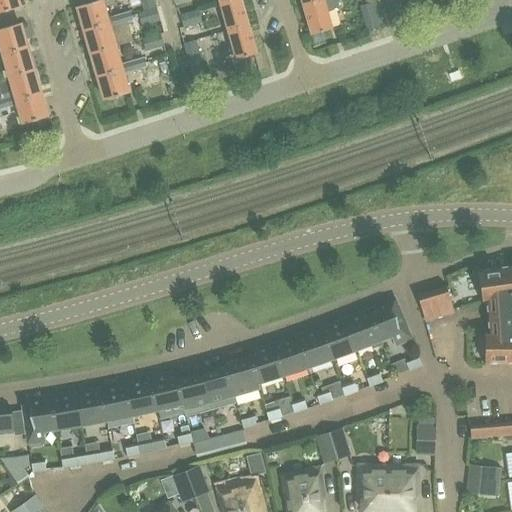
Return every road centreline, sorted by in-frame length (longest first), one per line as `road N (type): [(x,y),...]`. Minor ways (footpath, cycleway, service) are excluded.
road 1 (tertiary): [(409,218),(308,239),(0,330)]
road 2 (residential): [(0,395),(194,359),(400,287)]
road 3 (residential): [(78,155),(306,80)]
road 4 (residential): [(447,511),(443,410),(400,287)]
road 5 (residential): [(306,80),(489,18),(502,0)]
road 6 (residential): [(78,155),(39,21),(55,0)]
